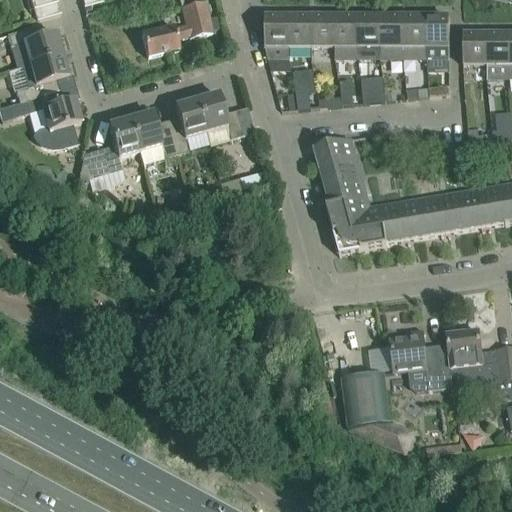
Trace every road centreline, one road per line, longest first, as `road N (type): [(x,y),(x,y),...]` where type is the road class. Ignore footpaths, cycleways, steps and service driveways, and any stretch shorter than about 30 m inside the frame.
road 1 (primary): [(200,511),(0,404)]
road 2 (residential): [(324,302),(511,271)]
road 3 (residential): [(275,140),(460,122)]
road 4 (residential): [(324,302),(275,140)]
road 5 (residential): [(99,119),(252,74)]
road 6 (residential): [(99,119),(66,0)]
